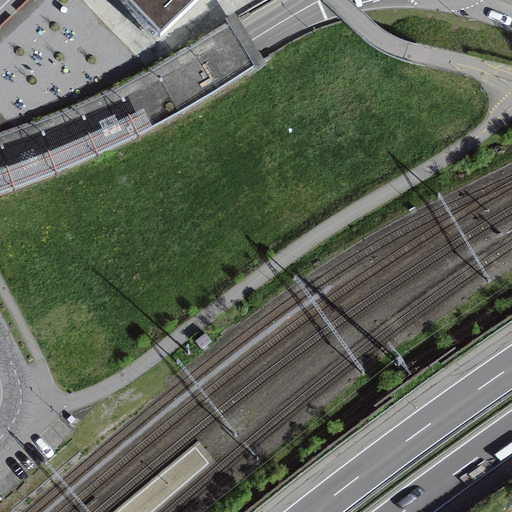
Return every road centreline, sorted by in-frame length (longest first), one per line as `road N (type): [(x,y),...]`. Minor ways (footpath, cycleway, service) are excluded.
road 1 (primary): [(0,170),(166,97),(321,0)]
road 2 (motorway): [(511,366),(313,511)]
road 3 (motorway): [(403,511),(511,433)]
